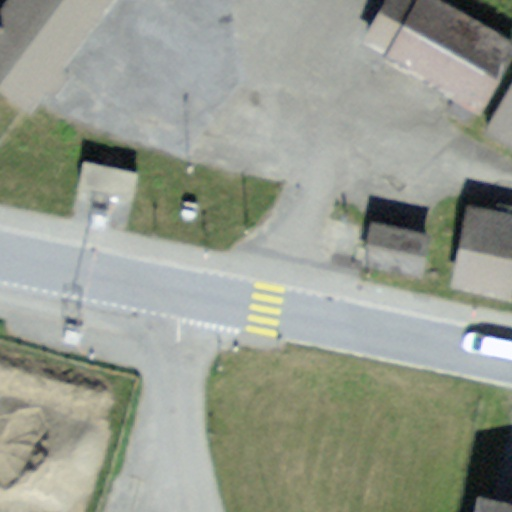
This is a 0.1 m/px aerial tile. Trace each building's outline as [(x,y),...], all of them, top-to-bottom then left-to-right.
[(13,0),(0,18),(0,94),(27,115),(47,89),(114,0),(13,0)] [(511,65),(511,43),(433,0),(386,0),(366,36),(448,81),(465,91),(490,105),(511,65)] [(511,85),(486,131),(511,146),(511,85)] [(104,196),(133,203),(141,174),(91,161),(83,190),(104,196)] [(450,280),(504,295),(511,266),(511,219),(498,215),(470,208),(450,280)] [(511,511),(511,505),(489,501),(486,511),(511,511)]
